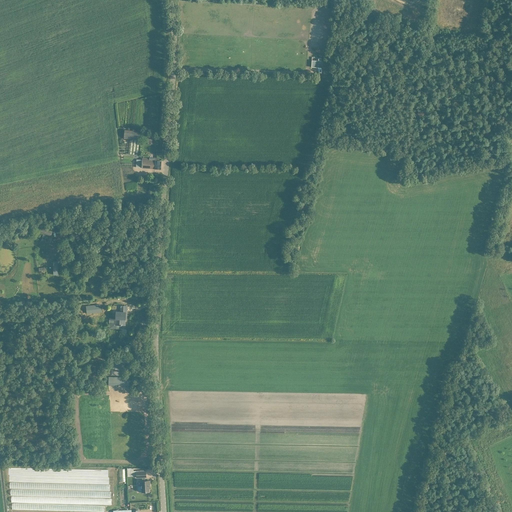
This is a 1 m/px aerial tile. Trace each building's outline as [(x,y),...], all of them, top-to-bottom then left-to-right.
[(321,60),(311,59),(311,67),(320,68),(321,60)] [(140,132),(125,130),(124,138),(139,140),(140,132)] [(136,167),(161,169),(161,161),(159,161),(159,158),(149,157),(149,158),(142,158),(142,160),(137,159),(136,167)] [(39,232),(51,236),(53,231),(41,227),(39,232)] [(44,241),(52,244),(54,237),(46,235),(44,241)] [(86,306),(87,313),(101,312),(100,305),(86,306)] [(115,318),(115,324),(125,325),(125,312),(127,312),(127,306),(121,306),(120,312),(116,312),(116,318),(115,318)] [(129,385),(129,377),(109,377),(109,385),(129,385)] [(150,485),(150,480),(145,481),(145,477),(142,477),(142,481),(141,481),(141,486),(138,486),(138,491),(142,491),(142,492),(143,492),(143,493),(145,493),(146,492),(149,491),(149,487),(150,487),(150,485)]
